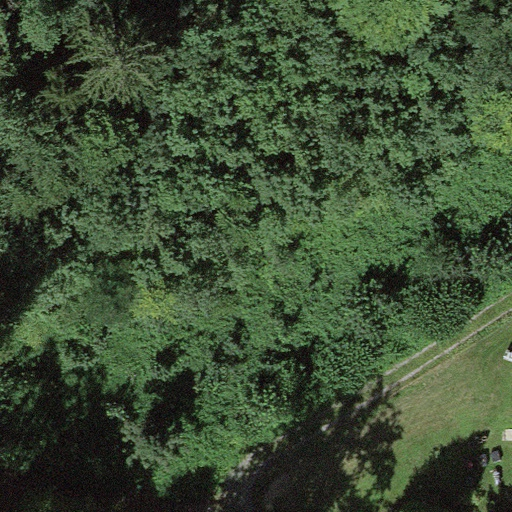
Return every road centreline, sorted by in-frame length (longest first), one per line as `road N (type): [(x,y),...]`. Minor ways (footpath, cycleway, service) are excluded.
road 1 (track): [(511,308),(295,431),(207,508)]
road 2 (track): [(0,455),(215,511)]
